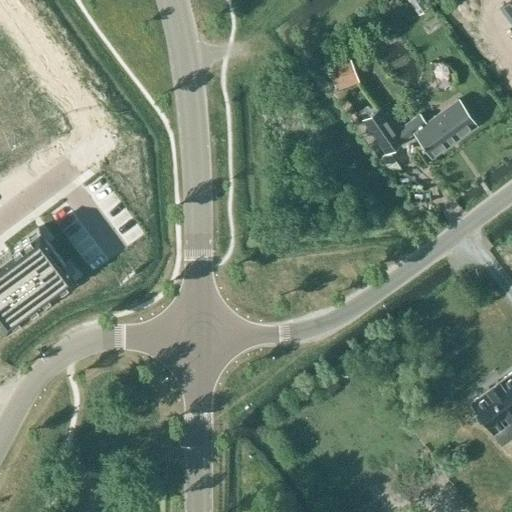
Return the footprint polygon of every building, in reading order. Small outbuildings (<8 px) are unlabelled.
[(0,72),(12,63),(0,46),(0,72)] [(351,56),(328,65),(337,89),(360,80),(351,56)] [(0,119),(7,129),(43,101),(29,82),(5,101),(0,94),(0,119)] [(362,120),(386,153),(414,132),(432,157),(476,125),(457,99),(425,123),(419,114),(395,131),(378,109),(362,120)] [(44,102),(43,101),(7,129),(8,129),(21,146),(12,152),(20,164),(41,149),(33,138),(56,121),(43,103),(44,102)] [(38,227),(0,254),(0,322),(4,327),(73,275),(38,227)] [(511,371),(498,382),(497,381),(495,382),(498,386),(491,392),(488,387),(486,389),(487,390),(471,402),(477,411),(476,416),(477,421),(481,423),(486,423),(493,432),(508,421),(511,426),(511,425),(511,371)]
